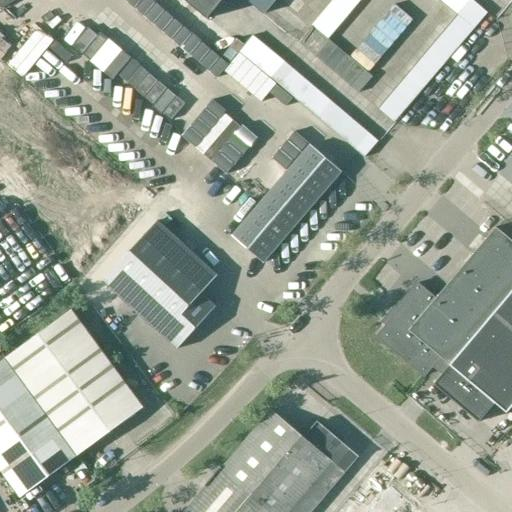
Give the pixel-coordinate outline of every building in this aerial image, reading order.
[(184,0),(208,20),(224,0),(246,0),(263,14),(274,0),(184,0)] [(334,0),(298,42),(359,93),(373,77),(329,40),(363,0),(334,0)] [(474,0),(439,0),(458,16),(378,110),(394,124),(489,12),(474,0)] [(287,61),(272,78),(365,157),(380,141),(287,61)] [(312,147),(300,161),(233,239),(264,265),(343,174),(312,147)] [(202,296),(218,279),(158,224),(104,283),(178,352),(216,310),(202,296)] [(396,319),(379,339),(425,378),(441,359),(451,367),(435,384),(480,424),(496,405),(508,415),(511,410),(511,241),(498,229),(436,301),(419,286),(396,313),(396,319)] [(7,361),(79,458),(144,410),(73,313),(7,361)] [(79,458),(7,361),(0,365),(0,470),(21,499),(79,458)] [(272,412),(187,511),(312,511),(358,459),(317,425),(312,432),(309,429),(299,430),(296,433),(272,412)] [(418,511),(382,481),(355,511),(418,511)]
